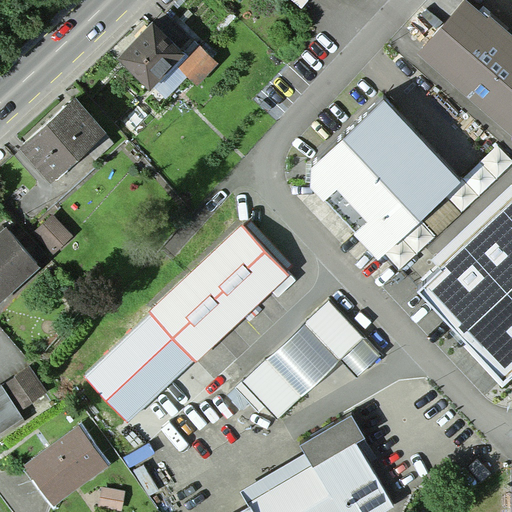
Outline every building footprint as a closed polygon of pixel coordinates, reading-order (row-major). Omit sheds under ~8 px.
[(466,0),(426,45),(511,120),(511,31),(476,0),(466,0)] [(184,46),(155,19),(123,53),(152,80),(184,46)] [(197,44),(175,67),(195,85),(217,62),(197,44)] [(105,125),(78,95),(26,141),(53,171),(105,125)] [(461,173),(388,96),(310,170),(383,247),(461,173)] [(511,366),(511,203),(427,283),(509,370),(511,366)] [(53,214),(31,232),(50,255),(72,237),(53,214)] [(288,269),(245,223),(157,305),(200,351),(288,269)] [(0,294),(38,261),(7,227),(0,233),(0,294)] [(380,351),(330,299),(247,378),(279,411),(342,352),(360,370),(380,351)] [(45,388),(31,366),(9,379),(23,402),(45,388)] [(0,424),(21,412),(2,383),(0,384),(0,424)] [(255,502),(237,511),(375,511),(394,502),(356,436),(365,431),(354,412),(306,440),(312,450),(246,487),(255,502)] [(106,460),(80,425),(31,460),(56,496),(106,460)]
